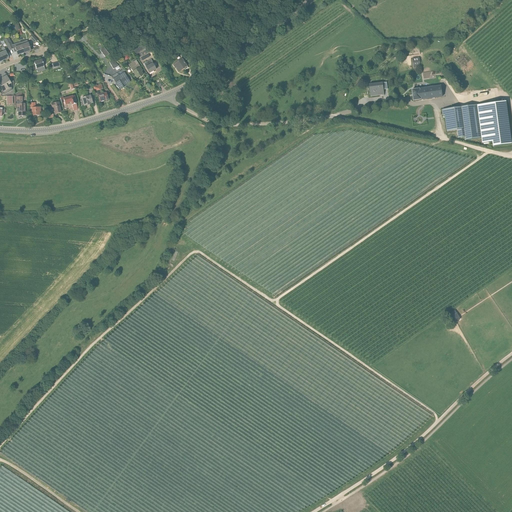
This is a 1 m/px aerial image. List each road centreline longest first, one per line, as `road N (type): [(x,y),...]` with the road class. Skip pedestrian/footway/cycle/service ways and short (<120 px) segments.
road 1 (track): [(0,445),(86,350),(191,253),(272,297),(492,151)]
road 2 (track): [(511,353),(408,447),(313,511)]
road 3 (track): [(267,297),(431,410),(435,423)]
road 4 (unclassified): [(341,118),(220,124),(168,94)]
road 5 (track): [(511,156),(341,118)]
road 6 (tertiary): [(0,130),(70,126),(168,94)]
road 7 (tertiary): [(168,94),(311,0)]
